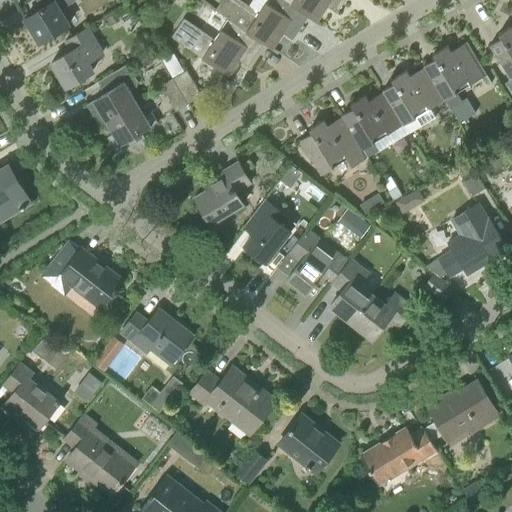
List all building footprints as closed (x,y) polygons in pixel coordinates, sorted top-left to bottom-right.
[(36,0),(42,8),(25,18),(31,28),(30,29),(36,41),(38,40),(40,43),(70,25),(61,10),(77,1),(77,0),(36,0)] [(284,31),(294,37),(308,17),(284,0),(253,0),(249,6),(240,0),(222,0),(215,11),(229,20),(264,43),(272,49),(284,31)] [(284,0),(308,17),(316,22),(328,4),(338,11),(345,0),(284,0)] [(110,26),(120,21),(116,13),(106,19),(110,26)] [(250,64),(264,43),(229,20),(215,40),(184,19),(171,37),(228,75),(240,57),(250,64)] [(511,25),(499,34),(501,38),(490,45),(511,78),(511,77),(511,25)] [(73,49),(52,62),(67,87),(93,71),(88,62),(103,53),(88,27),(67,40),(73,49)] [(487,75),(467,42),(452,51),(448,45),(433,54),(435,58),(424,65),(425,67),(445,100),(446,100),(451,109),(452,108),(455,112),(465,106),(458,93),(456,94),(454,89),(468,81),(470,85),(484,77),(487,75)] [(202,95),(187,71),(185,72),(172,51),(161,57),(173,78),(189,104),(202,95)] [(87,105),(100,127),(107,123),(107,122),(138,104),(131,93),(135,90),(138,82),(127,64),(104,78),(111,90),(87,105)] [(435,118),(430,110),(445,100),(425,67),(411,76),(407,70),(392,79),(394,83),(383,90),(384,92),(409,133),(435,118)] [(487,75),(484,77),(489,85),(492,83),(487,75)] [(177,111),(189,104),(173,78),(161,85),(177,111)] [(368,158),(379,151),(409,133),(384,92),(369,101),(366,95),(351,104),(353,108),(342,115),(343,117),(368,158)] [(107,122),(107,123),(114,134),(109,138),(118,154),(144,139),(141,132),(158,122),(151,111),(145,115),(138,104),(107,122)] [(312,133),(301,139),(322,175),(334,168),(331,163),(345,155),(352,167),(368,158),(343,117),(328,125),(325,119),(310,128),(312,133)] [(195,197),(211,224),(244,204),(236,191),(251,182),(238,162),(213,177),(217,183),(195,197)] [(31,202),(9,165),(0,169),(0,221),(21,208),(22,209),(26,207),(25,206),(31,202)] [(460,172),(473,195),(485,188),(472,165),(460,172)] [(402,195),(397,186),(391,176),(383,180),(390,191),(388,191),(394,200),(402,195)] [(244,245),(266,262),(291,231),(278,220),(284,213),(266,198),(244,226),(253,234),(244,245)] [(373,209),(367,200),(360,204),(366,214),(373,209)] [(450,277),(465,269),(468,274),(492,259),(493,261),(509,251),(489,218),(488,219),(479,203),(452,220),(462,236),(449,243),(452,248),(437,257),(450,277)] [(362,220),(353,232),(361,238),(370,226),(362,220)] [(291,251),(293,253),(300,258),(295,265),(297,266),(287,279),(307,294),(323,273),(333,281),(349,260),(308,228),(291,251)] [(42,275),(52,284),(51,285),(66,296),(73,286),(100,308),(114,291),(117,293),(120,290),(116,288),(123,279),(105,266),(104,267),(69,240),(42,275)] [(332,282),(342,290),(331,305),(352,322),(373,295),(359,285),(368,274),(350,259),(349,260),(333,281),(332,282)] [(426,286),(429,288),(445,300),(453,289),(434,274),(426,286)] [(400,325),(413,308),(395,294),(386,306),(373,295),(352,322),(373,338),(389,317),(400,325)] [(150,321),(137,312),(122,333),(147,353),(150,348),(171,364),(194,335),(175,320),(174,322),(159,311),(160,309),(159,308),(150,321)] [(51,345),(44,339),(33,352),(41,358),(42,357),(58,369),(67,357),(51,345)] [(35,372),(30,369),(20,361),(3,384),(13,392),(1,407),(15,418),(19,413),(40,429),(50,416),(47,413),(56,402),(59,405),(62,402),(31,378),(35,372)] [(251,432),(276,400),(275,399),(273,401),(256,388),(255,388),(244,379),(246,376),(233,366),(221,381),(208,371),(191,392),(205,403),(209,398),(251,432)] [(499,415),(478,380),(453,394),(451,391),(428,405),(449,441),(472,427),(474,430),(499,415)] [(112,495),(134,466),(139,461),(95,425),(96,424),(84,414),(65,439),(76,447),(67,459),(112,495)] [(316,472),(338,443),(324,432),(323,433),(302,417),(303,416),(302,414),(279,443),(306,464),(305,465),(310,469),(310,467),(316,472)] [(408,427),(394,435),(393,434),(381,442),(381,443),(361,455),(378,484),(424,457),(427,461),(440,453),(423,426),(412,433),(408,427)] [(176,450),(185,438),(179,433),(169,445),(176,450)] [(267,459),(255,449),(236,474),(248,483),(267,459)] [(221,511),(206,500),(203,504),(165,475),(148,496),(150,497),(138,511),(221,511)] [(477,480),(463,489),(468,497),(482,488),(477,480)] [(480,507),(472,495),(468,497),(475,509),(480,507)]
